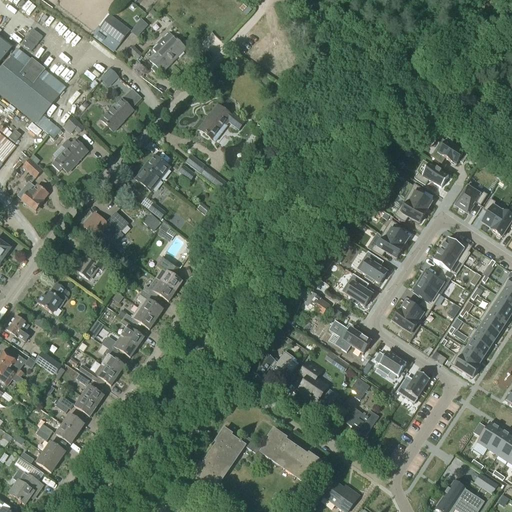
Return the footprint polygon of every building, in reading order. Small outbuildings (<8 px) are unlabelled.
[(129,32),(108,15),(97,29),(119,46),(129,32)] [(138,24),(145,31),(148,28),(141,21),(138,24)] [(33,31),(22,45),(31,53),(42,39),(33,31)] [(156,55),(149,62),(154,67),(150,71),(155,75),(158,71),(162,74),(186,50),(168,34),(163,39),(167,43),(161,50),(157,46),(152,51),(156,55)] [(0,38),(0,65),(13,49),(0,38)] [(127,53),(137,62),(142,57),(132,47),(127,53)] [(0,68),(0,97),(36,126),(66,89),(17,50),(16,49),(0,68)] [(112,133),(132,113),(120,101),(100,121),(112,133)] [(215,144),(223,133),(221,132),(226,126),(226,125),(227,123),(238,132),(245,124),(233,116),(231,118),(217,108),(199,131),(215,144)] [(73,132),(77,135),(82,130),(72,120),(62,129),(69,136),(73,132)] [(429,136),(433,130),(423,123),(419,129),(429,136)] [(15,132),(9,140),(14,145),(21,137),(15,132)] [(0,168),(16,149),(0,135),(0,168)] [(58,173),(62,169),(67,174),(87,153),(75,142),(72,145),(67,141),(61,147),(65,151),(55,162),(51,166),(58,172),(58,173)] [(441,141),(430,158),(441,165),(444,160),(456,167),(459,163),(462,165),(467,158),(441,141)] [(33,157),(30,161),(36,166),(39,163),(33,157)] [(146,167),(144,170),(160,182),(169,170),(154,157),(150,163),(148,162),(145,166),(146,167)] [(200,176),(205,169),(191,158),(186,165),(200,176)] [(22,169),(35,181),(43,173),(36,166),(30,161),(22,169)] [(418,174),(414,180),(425,187),(428,182),(441,190),(448,179),(428,166),(421,176),(418,174)] [(189,183),(194,177),(183,168),(178,174),(189,183)] [(139,176),(135,181),(149,192),(151,194),(160,182),(144,170),(143,171),(142,170),(139,175),(139,176)] [(212,185),(217,189),(222,182),(217,178),(212,185)] [(508,181),(503,178),(499,183),(505,186),(508,181)] [(28,184),(17,197),(21,201),(20,201),(35,213),(38,209),(43,203),(42,202),(48,195),(37,186),(35,189),(28,184)] [(414,186),(404,201),(425,215),(426,215),(425,214),(431,204),(421,198),(425,193),(414,186)] [(470,186),(455,208),(467,216),(475,204),(480,208),(487,197),(470,186)] [(404,201),(394,217),(405,224),(408,218),(419,225),(425,215),(404,201)] [(488,215),(482,225),(491,231),(491,232),(491,233),(505,211),(502,214),(493,208),(496,205),(490,201),(483,212),(488,215)] [(166,214),(154,205),(148,212),(160,222),(166,214)] [(205,216),(209,211),(201,205),(197,210),(205,216)] [(511,215),(505,211),(491,233),(501,239),(508,228),(511,230),(511,215)] [(89,224),(84,228),(91,235),(97,240),(97,239),(103,244),(100,247),(107,253),(122,237),(119,234),(121,233),(127,226),(117,217),(115,215),(110,220),(105,225),(96,216),(89,224)] [(156,221),(149,229),(154,233),(161,225),(156,221)] [(391,221),(381,237),(402,251),(402,250),(402,249),(408,240),(398,234),(402,228),(391,221)] [(381,237),(370,252),(381,259),(385,254),(396,261),(402,251),(381,237)] [(447,241),(440,252),(462,267),(470,256),(468,254),(469,253),(472,249),(461,242),(457,247),(447,241)] [(0,257),(3,260),(4,258),(7,258),(9,254),(8,252),(9,251),(0,244),(0,257)] [(440,252),(433,263),(443,269),(439,275),(450,282),(454,277),(455,278),(462,267),(440,252)] [(330,253),(325,260),(332,264),(336,257),(330,253)] [(372,256),(361,273),(380,285),(387,274),(377,267),(380,262),(372,256)] [(105,266),(94,259),(91,264),(84,259),(79,266),(78,265),(73,271),(88,282),(92,276),(93,277),(98,270),(101,272),(105,266)] [(155,280),(175,294),(181,284),(171,277),(177,268),(162,259),(156,267),(162,271),(155,280)] [(329,269),(332,264),(325,260),(322,265),(329,269)] [(426,274),(419,284),(440,298),(450,282),(439,275),(436,280),(426,274)] [(511,275),(511,274),(501,289),(511,295),(511,275)] [(357,279),(346,296),(365,308),(373,296),(362,289),(366,284),(357,279)] [(175,294),(155,280),(148,290),(145,288),(142,292),(155,301),(157,297),(168,304),(175,294)] [(419,284),(413,294),(423,300),(419,306),(430,313),(440,298),(419,284)] [(59,311),(67,300),(70,296),(69,294),(57,285),(46,299),(43,296),(37,305),(52,316),(57,309),(59,311)] [(511,295),(501,289),(496,297),(511,307),(511,295)] [(155,322),(162,312),(152,305),(155,301),(142,292),(139,297),(137,301),(141,304),(138,310),(141,312),(155,322)] [(117,295),(112,301),(119,306),(123,299),(117,295)] [(511,307),(496,297),(490,306),(510,319),(511,315),(511,307)] [(94,299),(90,300),(94,317),(98,316),(94,299)] [(399,313),(398,315),(419,329),(421,327),(419,326),(425,317),(427,318),(430,313),(419,306),(416,311),(406,304),(400,314),(399,313)] [(490,306),(484,314),(504,327),(510,319),(490,306)] [(155,322),(141,312),(138,310),(131,320),(126,316),(123,320),(135,329),(138,325),(149,332),(155,322)] [(484,314),(479,323),(483,325),(499,336),(504,327),(484,314)] [(398,315),(392,324),(403,331),(399,336),(410,343),(419,329),(398,315)] [(25,343),(29,337),(25,334),(29,327),(15,318),(6,331),(17,339),(17,338),(25,343)] [(136,350),(143,340),(133,333),(135,329),(123,320),(120,325),(126,329),(120,339),(123,341),(136,350)] [(457,321),(451,329),(455,331),(455,332),(456,332),(462,324),(457,321)] [(483,325),(477,334),(493,344),(499,336),(483,325)] [(344,331),(339,339),(363,355),(371,343),(352,331),(349,334),(344,331)] [(473,331),(468,340),(471,342),(488,353),(493,344),(477,334),(473,331)] [(464,343),(467,339),(456,332),(455,332),(453,336),(464,343)] [(102,347),(108,351),(120,360),(123,355),(129,360),(136,350),(123,341),(120,339),(116,344),(108,339),(102,347)] [(471,342),(466,351),(482,361),(488,353),(471,342)] [(462,348),(456,357),(476,370),(478,371),(477,369),(482,361),(466,351),(462,348)] [(117,378),(124,368),(117,364),(120,360),(108,351),(105,355),(108,357),(101,367),(104,369),(117,378)] [(2,353),(0,355),(0,364),(9,372),(20,379),(23,375),(17,371),(19,367),(15,364),(16,363),(2,353)] [(53,377),(55,375),(60,367),(42,354),(35,364),(53,377)] [(253,374),(260,380),(269,368),(273,370),(273,371),(281,376),(286,369),(292,374),(297,367),(291,362),(293,360),(284,354),(276,365),(265,357),(253,374)] [(379,354),(374,362),(398,378),(406,366),(387,354),(384,357),(379,354)] [(435,354),(431,360),(442,367),(446,361),(435,354)] [(456,357),(450,366),(472,381),(478,371),(476,370),(456,357)] [(72,360),(69,364),(75,368),(78,364),(72,360)] [(341,361),(337,369),(343,373),(348,366),(341,361)] [(325,409),(334,396),(326,390),(327,388),(315,381),(321,372),(308,363),(299,377),(306,381),(298,393),(308,400),(308,401),(310,402),(310,401),(316,405),(317,403),(325,409)] [(0,391),(2,393),(12,380),(23,388),(26,384),(20,380),(20,379),(9,372),(0,364),(0,391)] [(366,376),(371,368),(367,365),(362,374),(366,376)] [(117,378),(104,369),(101,367),(95,376),(83,368),(79,373),(89,379),(101,388),(104,384),(110,388),(117,378)] [(406,381),(400,390),(417,401),(429,382),(418,374),(411,384),(406,381)] [(85,388),(89,383),(78,376),(75,381),(85,388)] [(354,399),(359,403),(369,388),(358,381),(350,392),(357,396),(354,399)] [(80,400),(95,410),(103,398),(88,388),(80,400)] [(63,399),(60,404),(69,410),(70,411),(74,406),(63,399)] [(89,419),(95,410),(80,400),(74,409),(89,419)] [(55,402),(53,405),(56,408),(55,408),(66,415),(69,410),(60,404),(59,403),(58,404),(55,402)] [(366,419),(354,411),(344,425),(352,430),(354,428),(359,431),(357,434),(365,439),(379,420),(369,413),(366,419)] [(62,427),(76,438),(84,427),(69,417),(62,427)] [(478,427),(473,435),(480,439),(476,444),(487,451),(500,431),(490,424),(485,432),(478,427)] [(42,427),(39,431),(49,439),(53,434),(42,427)] [(70,447),(76,438),(62,427),(55,437),(70,447)] [(46,443),(49,439),(39,431),(36,436),(46,443)] [(232,442),(229,440),(231,436),(223,431),(215,443),(217,444),(201,468),(199,467),(191,479),(198,484),(201,481),(204,483),(203,485),(214,492),(244,448),(258,458),(260,455),(304,485),(312,474),(310,473),(312,470),(316,472),(321,464),(308,456),(307,457),(283,441),(285,440),(273,432),(268,439),(271,441),(269,445),(268,444),(263,450),(245,438),(241,444),(240,443),(238,442),(237,443),(233,440),(232,442)] [(500,431),(487,451),(497,458),(510,438),(500,431)] [(511,439),(510,438),(497,458),(507,465),(511,457),(511,439)] [(43,455),(57,465),(65,455),(50,444),(43,455)] [(30,466),(33,462),(23,454),(20,459),(30,466)] [(51,475),(57,465),(43,455),(36,465),(51,475)] [(19,460),(13,469),(17,471),(19,473),(14,480),(16,482),(18,483),(36,496),(42,488),(37,485),(40,481),(37,479),(40,474),(43,476),(19,460)] [(482,475),(475,485),(492,497),(499,487),(482,475)] [(18,483),(9,496),(13,499),(19,503),(19,504),(20,504),(20,505),(21,505),(21,504),(25,507),(33,495),(36,497),(36,496),(18,483)] [(340,511),(349,511),(359,499),(344,489),(343,490),(334,484),(323,500),(340,511)] [(442,502),(435,511),(449,511),(452,509),(456,511),(479,511),(482,508),(463,495),(465,492),(454,484),(442,502)] [(0,509),(2,511),(0,511),(13,511),(15,510),(0,500),(0,509)]
